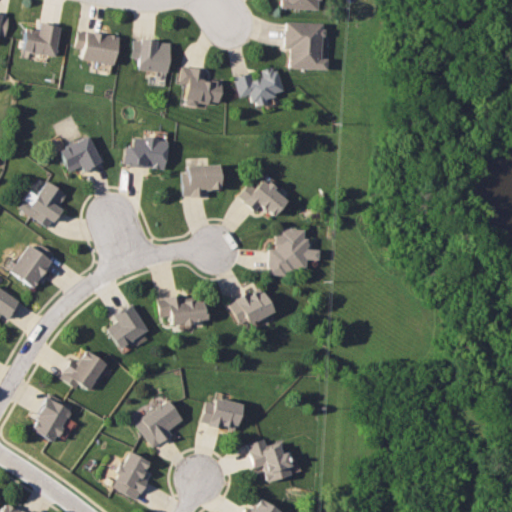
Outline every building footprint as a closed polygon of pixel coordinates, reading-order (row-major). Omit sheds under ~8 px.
[(53,56),(59,25),(38,21),(37,29),(24,26),(20,50),(53,56)] [(281,47),(287,47),(286,67),(324,68),(324,58),(319,57),(320,23),(282,21),(281,47)] [(78,58),(110,64),(115,36),(76,29),(73,46),(80,48),(78,58)] [(167,40),(130,39),(129,57),(136,58),(135,69),(165,71),(167,40)] [(203,68),(179,65),(177,82),(185,83),(183,104),(196,105),(197,101),(217,103),(219,80),(202,78),(203,68)] [(232,76),(237,96),(247,94),(250,105),(265,101),(264,96),(281,92),(274,65),(259,69),(260,77),(250,79),(248,72),(232,76)] [(78,165),(81,170),(99,162),(86,134),(56,149),(66,171),(78,165)] [(162,168),(165,139),(131,135),(130,146),(122,145),(120,163),(162,168)] [(181,164),(182,196),(203,195),(203,189),(218,188),(217,163),(181,164)] [(285,198),(259,178),(253,187),(246,181),(235,196),(253,210),(257,205),(271,216),(285,198)] [(47,227),(58,207),(55,205),(63,192),(42,180),(29,203),(22,199),(16,209),(47,227)] [(265,272),(303,273),(304,259),(316,259),(316,248),(303,248),(304,228),(274,227),(273,248),(266,248),(265,272)] [(32,286),(52,251),(38,244),(35,250),(23,243),(7,272),(32,286)] [(246,291),(226,301),(238,326),(270,311),(258,287),(247,292),(246,291)] [(157,316),(168,315),(169,324),(203,320),(200,298),(181,300),(180,294),(154,297),(157,316)] [(114,321),(104,327),(117,348),(145,329),(128,303),(111,315),(114,321)] [(103,362),(83,349),(75,361),(69,357),(57,377),(73,387),(75,383),(86,389),(103,362)] [(70,406),(48,393),(27,428),(50,441),(70,406)] [(206,395),(198,421),(232,431),(240,405),(206,395)] [(133,423),(151,447),(169,432),(167,429),(180,418),(164,398),(133,423)] [(244,443),(251,467),(260,464),(265,481),(289,474),(279,441),(264,445),(262,437),(244,443)] [(109,486),(135,499),(145,479),(139,476),(147,460),(126,450),(109,486)] [(274,511),(276,509),(256,498),(249,510),(243,507),(239,511),(274,511)] [(0,505),(0,511),(21,511),(3,501),(0,505)]
